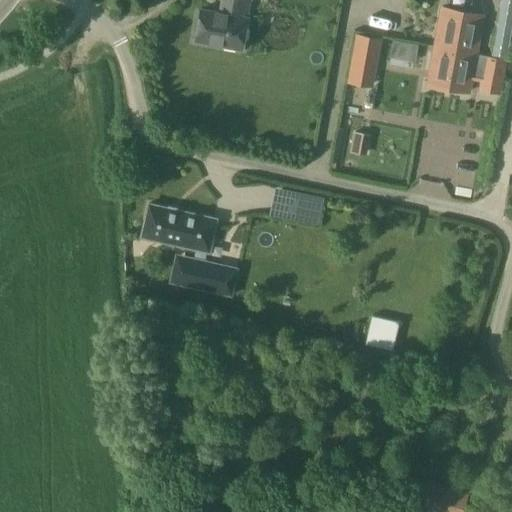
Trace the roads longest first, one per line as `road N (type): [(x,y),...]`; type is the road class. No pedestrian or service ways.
road 1 (unclassified): [(511,237),(499,221),(168,145),(147,123),(120,42),(73,0)]
road 2 (unclassified): [(511,375),(492,340),(511,260)]
